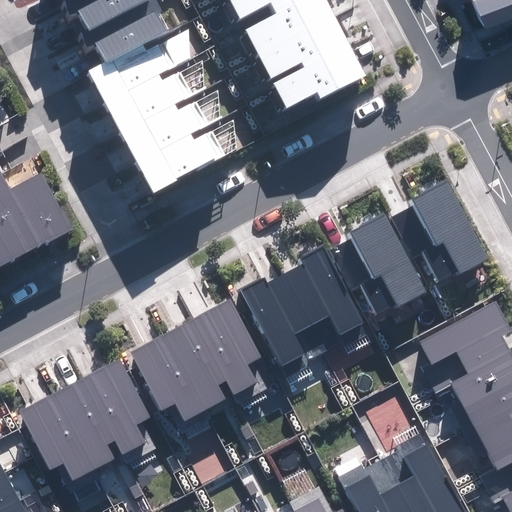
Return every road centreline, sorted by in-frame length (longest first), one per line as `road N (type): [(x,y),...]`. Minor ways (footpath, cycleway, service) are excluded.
road 1 (residential): [(130,256),(455,87)]
road 2 (residential): [(130,256),(13,28),(0,26)]
road 3 (residential): [(0,325),(130,256)]
